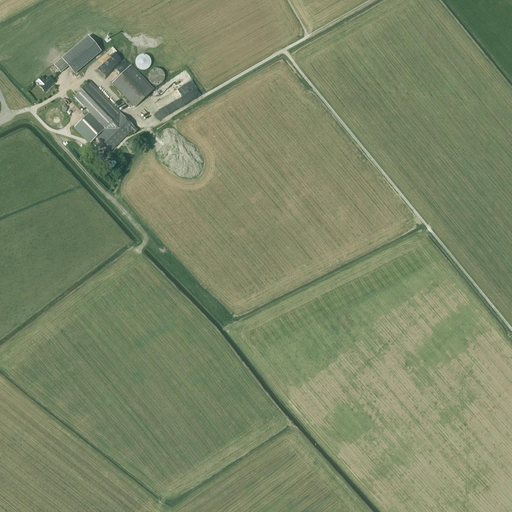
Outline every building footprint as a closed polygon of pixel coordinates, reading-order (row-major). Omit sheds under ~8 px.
[(101,52),(88,36),(54,65),(60,73),(68,67),(74,74),(101,52)] [(110,59),(118,50),(113,46),(105,55),(110,59)] [(137,58),(142,70),(153,66),(147,53),(137,58)] [(154,90),(131,66),(112,83),(135,108),(154,90)] [(151,77),(152,84),(166,82),(165,68),(154,69),(155,77),(151,77)] [(168,93),(186,82),(182,76),(164,86),(168,93)] [(55,83),(49,77),(44,81),(41,77),(35,83),(39,86),(44,92),(50,86),(51,87),(55,83)] [(138,131),(90,82),(72,99),(87,115),(74,127),(90,143),(95,138),(110,153),(131,132),(134,134),(138,131)] [(108,160),(102,166),(105,169),(112,163),(108,160)]
